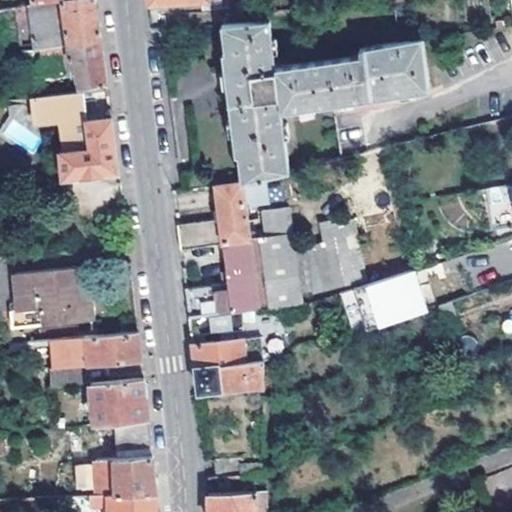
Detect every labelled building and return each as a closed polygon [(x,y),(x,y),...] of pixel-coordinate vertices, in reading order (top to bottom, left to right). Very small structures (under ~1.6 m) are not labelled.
[(94,0),(32,0),(25,2),(31,42),(32,47),(40,46),(100,37),(97,13),(94,0)] [(20,44),(31,42),(25,2),(14,3),(20,44)] [(241,180),(265,177),(265,173),(290,169),(281,107),(429,88),(423,38),(359,45),(360,52),(276,65),(269,19),(222,24),(241,180)] [(100,37),(40,46),(41,58),(59,56),(59,54),(70,51),(75,85),(108,81),(104,56),(100,37)] [(85,116),(88,116),(85,88),(34,94),(37,122),(60,119),(85,116)] [(88,116),(85,116),(89,144),(64,147),(59,148),(63,175),(119,169),(116,150),(112,113),(88,116)] [(60,119),(64,147),(89,144),(85,116),(60,119)] [(265,177),(241,180),(215,182),(220,217),(178,223),(181,248),(223,242),(250,236),(246,203),(267,199),(265,177)] [(484,189),(491,218),(511,212),(505,184),(484,189)] [(250,236),(259,308),(285,305),(301,300),(294,245),(288,204),(262,207),(264,233),(250,236)] [(329,238),(338,283),(365,277),(353,216),(325,220),(329,238)] [(189,315),(242,309),(259,308),(250,236),(223,242),(229,282),(185,287),(189,315)] [(338,283),(329,238),(294,245),(301,300),(340,289),(338,283)] [(16,304),(9,305),(12,325),(91,316),(85,262),(13,270),(16,304)] [(416,268),(368,281),(380,322),(427,308),(416,268)] [(380,322),(368,281),(355,285),(367,326),(380,322)] [(439,305),(449,339),(462,334),(451,300),(439,305)] [(244,326),(242,309),(189,315),(191,335),(201,334),(201,332),(244,326)] [(80,364),(113,360),(141,357),(140,345),(138,327),(127,328),(49,335),(27,337),(27,346),(50,345),(53,385),(82,381),(80,364)] [(195,366),(263,357),(262,335),(192,342),(195,366)] [(263,357),(195,366),(198,391),(265,383),(264,357),(263,357)] [(82,381),(91,380),(115,378),(113,360),(80,364),(82,381)] [(115,378),(91,380),(95,413),(83,415),(84,423),(117,419),(148,415),(147,409),(143,375),(115,378)] [(148,415),(117,419),(120,447),(151,444),(148,415)] [(152,452),(151,444),(120,447),(120,456),(152,452)] [(97,494),(156,491),(155,484),(152,452),(120,456),(96,458),(97,494)] [(266,455),(241,457),(243,475),(267,474),(266,455)] [(243,475),(241,457),(214,459),(215,477),(243,475)] [(267,511),(267,487),(209,490),(208,511),(267,511)] [(108,511),(155,511),(156,491),(97,494),(90,494),(91,507),(108,507),(108,511)]
